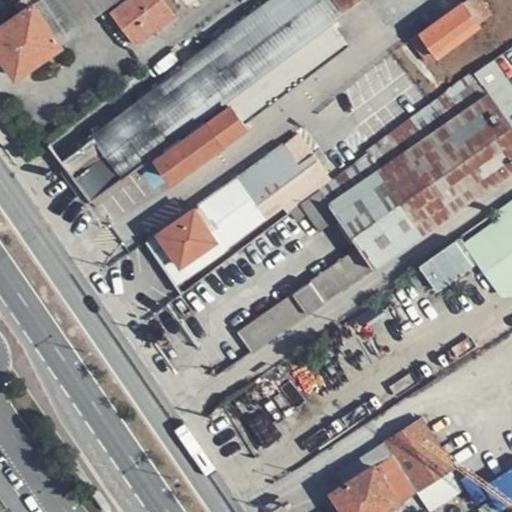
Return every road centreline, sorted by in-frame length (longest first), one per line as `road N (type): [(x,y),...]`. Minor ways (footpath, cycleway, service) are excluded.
road 1 (primary): [(229,511),(0,176)]
road 2 (primary): [(18,299),(163,511)]
